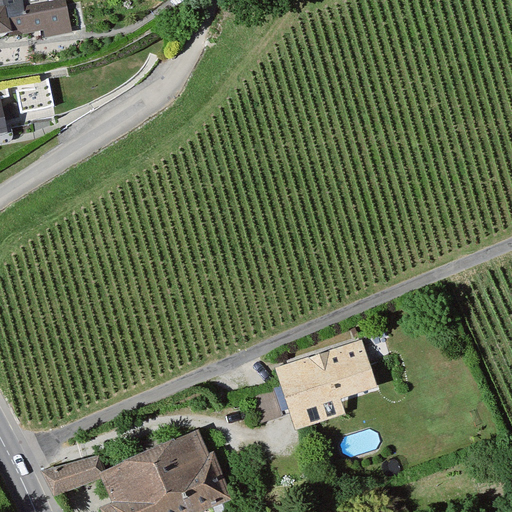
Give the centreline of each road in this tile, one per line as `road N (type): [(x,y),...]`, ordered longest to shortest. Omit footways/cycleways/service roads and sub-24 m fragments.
road 1 (residential): [(511,245),(12,459)]
road 2 (residential): [(211,0),(159,99),(0,197)]
